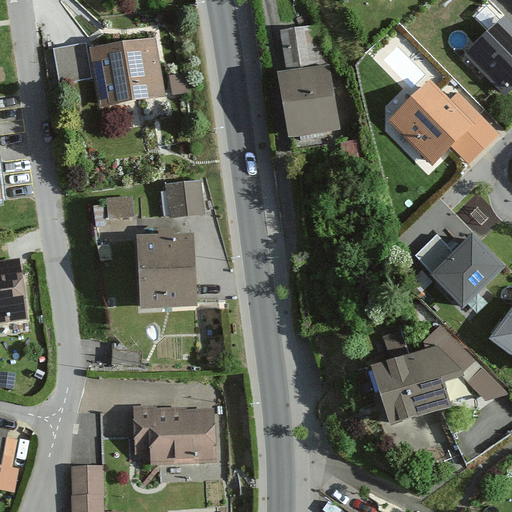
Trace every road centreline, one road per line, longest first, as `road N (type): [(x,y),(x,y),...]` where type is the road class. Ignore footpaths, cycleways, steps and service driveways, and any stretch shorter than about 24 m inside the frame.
road 1 (residential): [(30,511),(71,373),(19,0)]
road 2 (secondary): [(219,0),(282,441),(281,511)]
